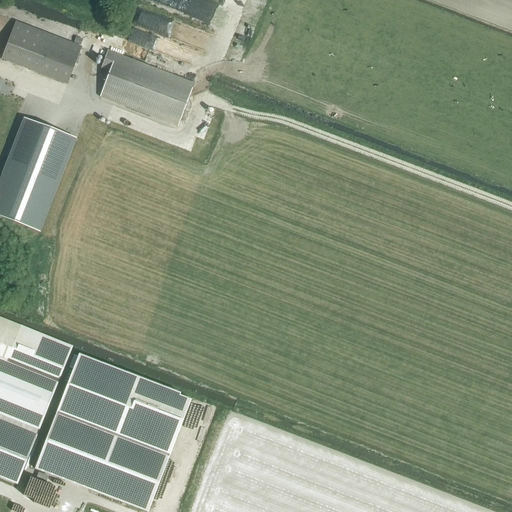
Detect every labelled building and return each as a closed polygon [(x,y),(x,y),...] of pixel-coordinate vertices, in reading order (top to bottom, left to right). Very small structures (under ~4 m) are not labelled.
[(138,11),(134,22),(165,33),(169,23),(138,11)] [(40,31),(40,32),(16,22),(2,60),(26,69),(25,69),(68,85),(82,47),(40,31)] [(83,40),(76,37),(74,43),(81,45),(83,40)] [(164,51),(182,57),(185,48),(168,41),(164,51)] [(108,51),(101,69),(110,72),(100,98),(178,127),(195,83),(108,51)] [(24,119),(0,180),(0,217),(40,233),(76,139),(24,119)] [(0,477),(18,485),(32,448),(72,347),(22,327),(0,318),(0,477)] [(36,469),(147,511),(148,511),(191,400),(74,355),(69,368),(74,370),(36,469)]
